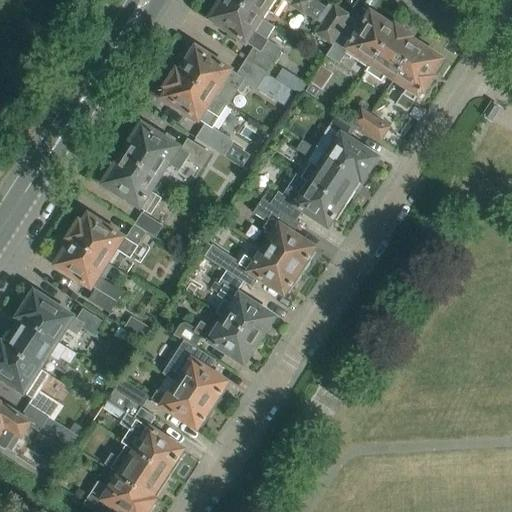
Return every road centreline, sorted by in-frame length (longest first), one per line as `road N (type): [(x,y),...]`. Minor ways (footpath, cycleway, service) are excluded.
road 1 (residential): [(192,511),(511,19)]
road 2 (secondary): [(0,230),(119,43)]
